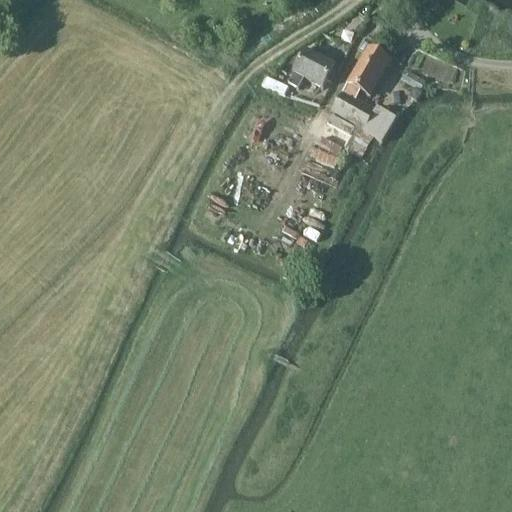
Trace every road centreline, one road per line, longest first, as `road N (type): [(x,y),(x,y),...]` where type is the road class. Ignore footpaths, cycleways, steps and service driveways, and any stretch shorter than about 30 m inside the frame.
road 1 (track): [(0,470),(227,94),(269,53),(353,0)]
road 2 (unclassified): [(511,65),(456,57),(421,31),(403,0)]
